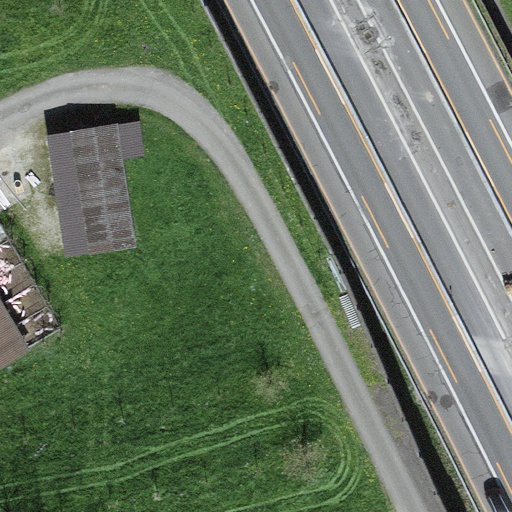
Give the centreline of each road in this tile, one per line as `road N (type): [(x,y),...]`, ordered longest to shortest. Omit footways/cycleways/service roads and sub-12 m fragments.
road 1 (track): [(415,511),(276,234),(193,116),(95,84),(0,120)]
road 2 (motorway): [(291,0),(511,433)]
road 3 (motorway): [(511,220),(396,0)]
